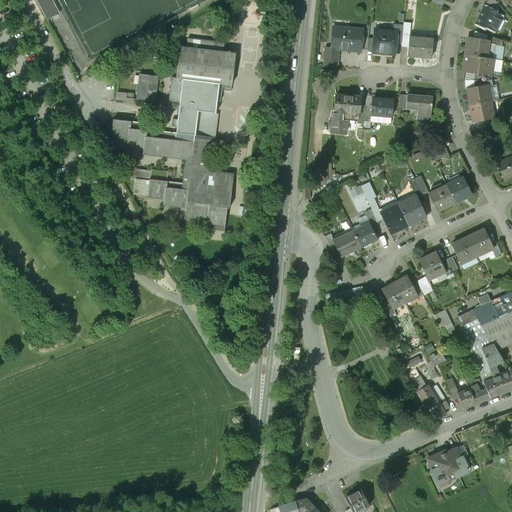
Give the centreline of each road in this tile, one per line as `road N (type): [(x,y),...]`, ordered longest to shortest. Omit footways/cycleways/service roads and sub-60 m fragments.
road 1 (tertiary): [(248,511),(279,229)]
road 2 (residential): [(351,450),(336,428),(309,326),(313,258),(304,242),(279,229)]
road 3 (tertiary): [(305,0),(279,229)]
road 4 (residential): [(511,400),(388,449),(351,450)]
road 5 (residential): [(21,0),(69,91),(102,111)]
road 6 (residential): [(494,205),(454,117),(447,76)]
road 7 (residential): [(377,267),(494,205)]
